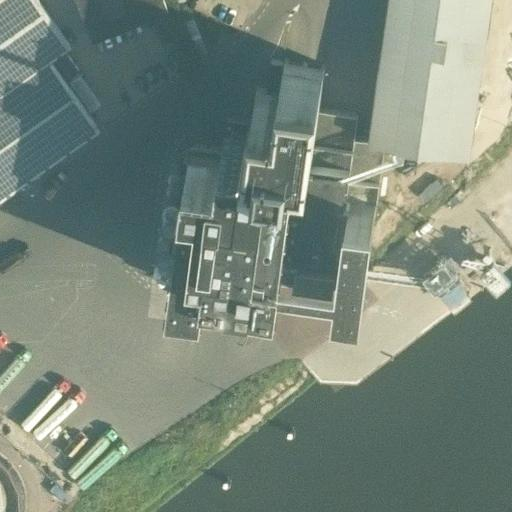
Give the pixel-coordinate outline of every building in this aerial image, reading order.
[(0,0),(0,196),(21,182),(98,127),(49,58),(69,44),(37,0),(0,0)] [(75,0),(89,35),(106,29),(149,12),(161,42),(178,35),(164,0),(75,0)] [(415,139),(471,147),(491,0),(390,0),(371,134),(373,134),(373,135),(376,135),(376,134),(392,136),(391,139),(393,139),(393,137),(409,139),(409,140),(412,140),(412,139),(415,140),(415,139)] [(77,69),(63,49),(53,57),(66,77),(77,69)] [(285,59),(282,81),(280,91),(257,88),(250,136),(251,137),(250,147),(248,147),(247,157),(223,153),(220,181),(187,177),(173,282),(207,287),(208,283),(217,284),(216,286),(236,289),(238,271),(257,274),(258,271),(336,281),(339,281),(339,282),(343,282),(342,283),(362,286),(363,285),(366,285),(385,139),(355,135),(358,112),(319,107),(325,65),(285,59)]
